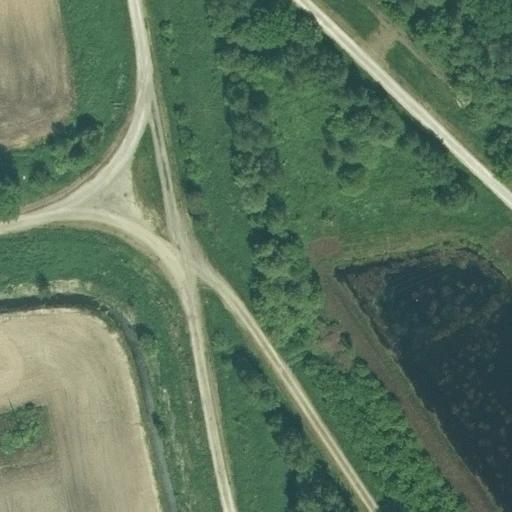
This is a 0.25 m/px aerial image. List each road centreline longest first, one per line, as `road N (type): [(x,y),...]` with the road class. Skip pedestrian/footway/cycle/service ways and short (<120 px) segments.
road 1 (track): [(89,210),(231,293),(376,511)]
road 2 (track): [(0,222),(89,210),(135,125),(134,0)]
road 3 (track): [(294,0),(511,201)]
